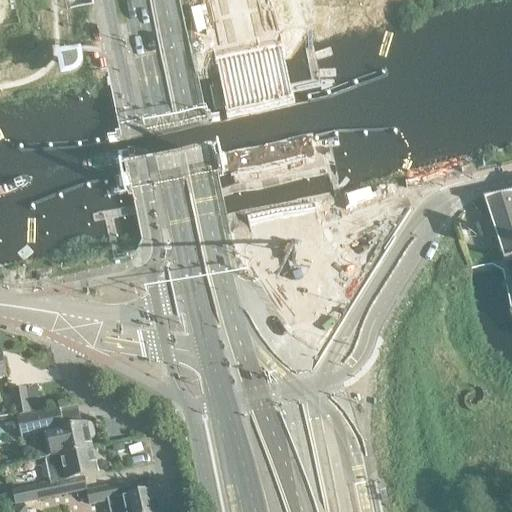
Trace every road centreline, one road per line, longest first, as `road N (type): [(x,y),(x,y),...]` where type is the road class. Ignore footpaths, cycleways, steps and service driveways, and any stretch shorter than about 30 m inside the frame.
road 1 (primary): [(151,0),(219,345)]
road 2 (primary): [(287,324),(220,0)]
road 3 (tertiary): [(287,324),(381,287),(450,200),(473,185),(511,177)]
road 4 (residential): [(73,320),(75,380),(87,395),(163,436),(181,511)]
road 5 (trunk): [(326,511),(287,324)]
road 6 (trunk): [(219,345),(254,511)]
road 7 (tertiary): [(73,320),(165,347),(219,345)]
